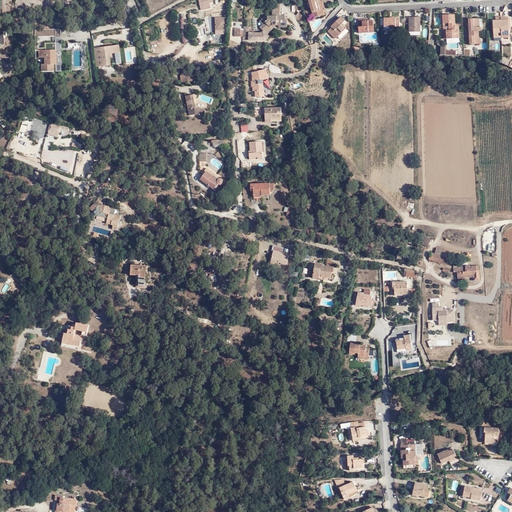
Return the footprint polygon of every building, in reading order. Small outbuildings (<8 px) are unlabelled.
[(28,9),(25,0),(18,0),(20,10),(28,9)] [(322,16),(320,10),(318,10),(317,3),(318,2),(317,0),(311,0),(307,1),(312,19),(322,16)] [(283,25),(287,25),(287,19),(285,20),(285,16),(279,16),(279,8),(272,9),(272,16),(268,16),(267,19),(263,24),(260,27),(263,31),(265,32),(272,25),(276,25),(279,25),(279,27),(283,27),(283,25)] [(444,28),(444,39),(445,43),(456,43),(456,39),(456,27),(453,27),(452,15),(441,16),(441,28),(444,28)] [(226,34),(225,17),(215,17),(215,34),(226,34)] [(408,32),(418,32),(418,18),(408,18),(408,32)] [(495,33),(495,37),(500,37),(500,36),(507,36),(506,18),(493,19),(493,20),(491,21),(492,33),(495,33)] [(330,30),(326,33),(333,40),(344,30),(340,25),(342,22),(339,19),(329,28),(330,30)] [(466,19),(467,45),(477,45),(476,19),(466,19)] [(357,20),(357,34),(372,33),(371,21),(366,21),(366,22),(361,22),(361,20),(357,20)] [(391,37),(398,37),(397,20),(381,20),(382,28),(388,28),(389,32),(391,33),(391,37)] [(222,34),(215,34),(214,22),(211,22),(213,43),(223,42),(222,36),(222,34)] [(44,44),(44,42),(36,42),(36,32),(54,31),(54,24),(34,24),(34,45),(38,45),(44,44)] [(267,34),(276,25),(272,25),(265,32),(267,34)] [(201,33),(202,35),(210,34),(209,26),(202,27),(202,32),(201,33)] [(265,32),(263,31),(261,33),(249,32),(249,27),(243,26),(242,35),(249,36),(248,42),(262,42),(269,36),(267,34),(265,32)] [(44,42),(44,44),(38,45),(38,52),(43,52),(43,58),(40,59),(40,66),(52,66),(52,59),(54,59),(55,59),(55,44),(54,44),(54,38),(44,38),(44,42)] [(117,40),(99,42),(101,61),(109,60),(108,49),(118,48),(117,40)] [(92,43),(94,62),(101,61),(99,42),(92,43)] [(439,48),(439,57),(442,57),(444,57),(444,56),(453,56),(454,52),(444,52),(444,47),(439,48)] [(255,91),(255,97),(264,97),(264,89),(263,89),(263,87),(264,87),(264,79),(269,78),(267,68),(251,71),(253,80),(251,80),(252,86),(253,86),(253,91),(255,91)] [(194,96),(187,97),(188,106),(189,110),(190,117),(196,115),(205,117),(206,110),(196,108),(194,96)] [(244,103),(237,103),(238,112),(241,112),(240,105),(243,104),(244,104),(247,104),(247,103),(244,103)] [(266,121),(272,121),(272,117),(282,117),(281,106),(265,107),(266,121)] [(59,137),(61,125),(49,123),(47,135),(59,137)] [(252,144),(254,154),(250,154),(251,160),(265,158),(263,142),(252,144)] [(293,154),(293,143),(284,143),(284,154),(293,154)] [(202,176),(214,188),(218,184),(219,186),(221,183),(222,183),(223,183),(224,183),(224,182),(225,182),(225,181),(225,180),(225,179),(225,178),(224,177),(223,177),(223,176),(222,176),(221,176),(220,177),(217,175),(218,173),(209,165),(206,169),(207,171),(202,176)] [(263,195),(274,194),(273,190),(278,189),(277,183),(279,183),(279,181),(273,182),(272,182),(253,184),(255,194),(257,194),(257,196),(261,195),(263,195)] [(91,206),(95,210),(94,211),(96,213),(99,210),(101,210),(102,211),(110,213),(108,222),(115,224),(114,227),(118,229),(122,215),(116,213),(116,212),(111,210),(112,206),(103,204),(103,203),(98,199),(91,206)] [(285,205),(284,212),(293,214),(295,207),(285,205)] [(424,236),(420,243),(428,247),(431,240),(424,236)] [(221,242),(219,248),(229,252),(231,245),(221,242)] [(279,260),(279,262),(287,264),(289,255),(281,253),(283,247),(273,245),(272,250),(274,250),(272,258),(279,260)] [(434,257),(433,261),(445,264),(448,264),(449,261),(450,261),(450,259),(449,259),(450,258),(447,257),(449,251),(437,248),(435,253),(431,252),(430,255),(434,257)] [(403,253),(392,250),(390,257),(400,260),(403,253)] [(319,275),(320,270),(322,270),(322,271),(327,272),(327,273),(331,273),(331,275),(333,275),(334,268),(333,268),(333,264),(324,263),(324,261),(315,260),(314,274),(319,275)] [(141,285),(145,285),(145,280),(147,280),(147,265),(134,264),(134,273),(141,273),(141,285)] [(453,265),(453,271),(457,271),(457,277),(473,277),(473,280),(479,280),(479,270),(479,266),(476,266),(469,266),(469,265),(457,266),(457,265),(453,265)] [(290,272),(283,271),(282,278),(284,278),(284,280),(289,281),(290,272)] [(417,283),(418,275),(406,272),(405,277),(407,277),(406,280),(417,283)] [(7,282),(3,291),(7,293),(11,284),(7,282)] [(395,290),(395,296),(403,296),(403,298),(408,298),(411,298),(412,293),(408,292),(409,286),(394,285),(394,290),(395,290)] [(365,302),(365,296),(364,296),(364,293),(362,293),(362,287),(356,287),(355,291),(350,290),(348,303),(353,303),(354,301),(365,302)] [(439,303),(432,304),(433,320),(439,320),(439,325),(448,325),(447,322),(455,322),(455,310),(448,310),(445,310),(443,310),(443,307),(439,307),(439,303)] [(72,341),(71,345),(81,347),(83,337),(75,335),(76,330),(84,332),(83,335),(87,336),(89,326),(77,323),(76,325),(73,325),(72,327),(71,329),(69,329),(67,333),(64,333),(62,339),(64,340),(72,341)] [(404,346),(405,350),(410,349),(409,339),(416,338),(417,328),(407,329),(408,333),(404,334),(402,334),(402,336),(402,338),(394,340),(396,348),(404,346)] [(367,347),(363,346),(357,346),(357,343),(358,342),(348,341),(347,351),(352,351),(356,352),(355,355),(362,356),(362,355),(367,355),(367,347)] [(445,376),(439,374),(436,381),(441,384),(445,376)] [(354,440),(359,438),(359,436),(369,434),(368,429),(367,429),(365,421),(358,422),(358,420),(350,421),(351,427),(354,440)] [(497,426),(483,425),(483,430),(485,430),(484,440),(493,440),(493,432),(497,432),(497,426)] [(404,464),(415,463),(414,453),(416,453),(415,442),(407,443),(401,443),(402,456),(404,456),(404,464)] [(445,448),(438,452),(442,461),(449,458),(450,459),(457,456),(453,447),(446,450),(445,448)] [(348,458),(348,465),(345,465),(345,468),(350,468),(350,469),(354,469),(354,467),(362,466),(362,462),(364,462),(364,457),(356,458),(356,457),(353,457),(353,454),(348,455),(348,458)] [(343,479),(337,480),(335,480),(339,487),(340,487),(345,498),(349,497),(348,494),(357,490),(354,481),(346,484),(343,479)] [(417,493),(428,495),(429,490),(429,489),(428,489),(428,485),(420,484),(420,482),(415,481),(412,494),(416,495),(417,493)] [(324,483),(325,496),(333,495),(332,482),(324,483)] [(472,495),(481,497),(483,488),(481,487),(474,486),(475,485),(466,483),(464,492),(472,493),(472,495)] [(494,490),(499,495),(503,489),(498,485),(494,490)] [(72,504),(73,497),(63,496),(64,495),(56,494),(56,499),(61,499),(60,502),(58,502),(57,509),(60,510),(60,511),(64,511),(65,510),(68,511),(69,504),(72,504)]
